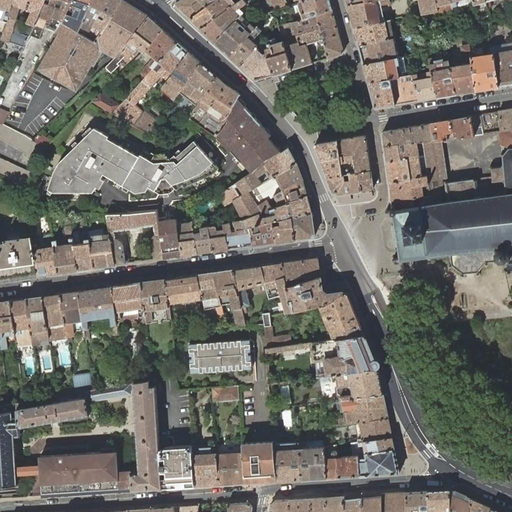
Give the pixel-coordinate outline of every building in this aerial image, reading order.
[(0,0),(0,19),(8,22),(10,16),(12,10),(15,0),(0,0)] [(2,39),(2,41),(9,43),(15,28),(14,27),(17,18),(21,6),(28,8),(31,0),(15,0),(12,10),(10,16),(8,22),(7,25),(2,39)] [(31,0),(28,8),(28,9),(34,11),(29,22),(31,24),(29,30),(21,27),(19,32),(30,35),(35,25),(36,24),(36,23),(45,0),(31,0)] [(72,0),(45,0),(36,23),(36,24),(35,25),(30,35),(40,39),(44,28),(53,5),(60,8),(51,30),(55,32),(56,30),(57,29),(61,22),(64,23),(64,22),(71,3),(72,0)] [(79,31),(64,22),(64,23),(61,22),(57,29),(62,32),(61,33),(40,69),(75,90),(91,63),(94,64),(102,49),(115,57),(120,51),(127,43),(128,42),(149,16),(124,0),(121,0),(113,15),(113,16),(103,30),(95,42),(86,37),(82,34),(78,32),(79,31)] [(72,0),(71,3),(64,22),(79,31),(82,24),(93,0),(72,0)] [(107,0),(93,0),(82,24),(87,27),(91,29),(94,24),(102,10),(101,10),(107,0)] [(121,0),(107,0),(101,10),(102,10),(94,24),(103,30),(113,16),(113,15),(121,0)] [(180,0),(175,4),(190,19),(207,6),(200,0),(180,0)] [(200,28),(201,28),(233,6),(227,0),(216,0),(207,6),(190,19),(194,22),(201,17),(206,23),(200,28)] [(247,2),(245,0),(240,0),(233,6),(201,28),(215,42),(242,14),(237,10),(247,2)] [(270,0),(276,10),(289,5),(285,0),(270,0)] [(333,9),(330,0),(303,0),(301,1),(298,2),(299,5),(301,13),(302,13),(303,19),(309,17),(317,14),(333,9)] [(371,0),(366,1),(348,5),(354,27),(385,20),(384,16),(381,4),(383,3),(389,2),(388,0),(371,0)] [(438,10),(436,0),(418,0),(422,14),(438,10)] [(436,0),(438,10),(439,13),(453,9),(453,8),(450,0),(436,0)] [(344,51),(333,9),(317,14),(323,38),(329,58),(343,53),(344,51)] [(246,15),(243,13),(242,14),(215,42),(216,43),(218,41),(231,53),(229,55),(230,56),(257,26),(254,23),(249,30),(240,22),(246,15)] [(323,38),(317,14),(309,17),(310,22),(304,24),(302,19),(293,22),(299,41),(300,45),(306,43),(312,42),(316,40),(323,38)] [(115,57),(105,67),(111,72),(119,65),(117,63),(125,56),(129,59),(135,52),(136,51),(139,48),(143,52),(146,49),(152,43),(151,42),(164,29),(149,16),(128,42),(127,43),(120,51),(115,57)] [(201,17),(194,22),(200,28),(206,23),(201,17)] [(386,20),(385,20),(354,27),(359,45),(390,39),(393,38),(393,35),(390,22),(389,19),(386,20)] [(299,41),(293,22),(289,23),(290,26),(287,27),(290,38),(292,43),(285,45),(292,68),(312,62),(306,43),(300,45),(299,41)] [(82,24),(79,31),(78,32),(82,34),(87,27),(82,24)] [(103,30),(94,24),(91,29),(86,37),(95,42),(103,30)] [(262,30),(257,26),(230,56),(240,65),(257,47),(259,44),(262,40),(262,37),(263,35),(260,32),(262,30)] [(178,41),(164,29),(151,42),(152,43),(146,49),(154,57),(143,69),(143,70),(141,73),(145,78),(153,69),(160,62),(160,61),(178,41)] [(30,35),(19,32),(17,38),(27,41),(30,35)] [(283,40),(281,33),(278,34),(280,42),(277,43),(275,38),(269,40),(270,42),(267,43),(268,47),(265,48),(267,53),(274,74),(292,68),(285,45),(284,41),(283,40)] [(395,41),(395,38),(393,38),(390,39),(359,45),(364,64),(399,57),(397,51),(397,47),(395,41)] [(256,80),(274,74),(267,53),(265,48),(262,40),(259,44),(257,47),(240,65),(256,80)] [(122,104),(113,113),(121,118),(125,120),(127,121),(134,126),(144,113),(134,104),(160,75),(155,71),(162,63),(164,65),(158,71),(168,80),(172,76),(174,74),(190,52),(178,41),(160,61),(160,62),(153,69),(145,78),(127,98),(122,104)] [(218,41),(216,43),(229,55),(231,53),(218,41)] [(511,42),(492,45),(493,46),(493,52),(499,86),(511,84),(511,42)] [(471,56),(470,45),(462,46),(463,55),(466,57),(449,59),(457,93),(477,90),(471,56)] [(477,90),(499,86),(493,52),(493,46),(489,47),(490,53),(471,56),(477,90)] [(438,96),(457,93),(449,59),(447,51),(441,52),(441,56),(442,60),(430,63),(432,71),(438,96)] [(201,62),(190,52),(174,74),(172,76),(168,80),(167,81),(163,86),(163,87),(164,87),(162,89),(163,90),(165,87),(173,94),(171,96),(175,99),(176,97),(180,91),(201,62)] [(407,75),(403,56),(399,57),(400,64),(398,65),(400,77),(407,75)] [(399,57),(364,64),(369,82),(391,78),(396,78),(400,77),(398,65),(400,64),(399,57)] [(180,91),(198,104),(203,97),(205,93),(217,76),(201,62),(180,91)] [(167,81),(168,80),(158,71),(164,65),(162,63),(155,71),(160,75),(167,81)] [(419,100),(438,96),(432,71),(427,72),(429,77),(419,78),(418,74),(413,75),(419,100)] [(396,104),(419,100),(413,75),(407,75),(400,77),(396,78),(397,83),(392,83),(396,104)] [(195,112),(190,118),(199,124),(209,110),(208,110),(209,108),(213,103),(226,84),(217,76),(205,93),(203,97),(198,104),(193,111),(195,112)] [(377,107),(396,104),(392,83),(391,78),(369,82),(376,106),(377,107)] [(224,112),(221,117),(209,108),(208,110),(209,110),(199,124),(213,134),(217,136),(218,135),(219,132),(225,124),(227,121),(226,119),(229,115),(233,107),(241,93),(226,84),(213,103),(224,112)] [(165,87),(163,90),(171,96),(173,94),(165,87)] [(101,92),(91,101),(113,113),(122,104),(101,92)] [(259,120),(251,112),(248,108),(240,99),(242,94),(241,93),(233,107),(229,115),(226,119),(227,121),(225,124),(219,132),(218,135),(231,151),(241,162),(239,163),(243,169),(248,165),(251,169),(250,171),(252,172),(253,171),(254,172),(258,169),(270,158),(281,151),(269,137),(271,135),(270,133),(270,132),(259,120)] [(213,103),(209,108),(221,117),(224,112),(213,103)] [(0,108),(0,122),(3,123),(9,112),(0,108)] [(511,108),(499,111),(501,131),(511,129),(511,108)] [(144,113),(134,126),(137,126),(150,133),(158,121),(145,111),(144,113)] [(453,132),(453,138),(459,137),(474,135),(483,133),(480,114),(471,115),(451,119),(453,132)] [(431,122),(434,141),(446,139),(449,138),(453,138),(453,132),(451,119),(431,122)] [(0,138),(37,160),(45,148),(39,144),(33,140),(26,135),(3,123),(0,122),(0,275),(37,271),(33,244),(33,242),(32,238),(18,240),(6,242),(1,243),(0,246),(0,245),(0,138)] [(423,140),(423,142),(434,141),(431,122),(384,130),(382,132),(384,145),(417,141),(423,140)] [(121,145),(108,138),(110,136),(95,127),(93,129),(86,136),(82,140),(80,142),(79,143),(75,147),(70,152),(60,162),(55,171),(52,177),(49,189),(50,189),(53,191),(54,192),(66,192),(68,192),(85,192),(94,192),(95,190),(97,186),(102,177),(104,174),(110,177),(117,181),(122,184),(125,185),(130,188),(137,192),(147,191),(148,188),(155,192),(156,190),(161,193),(164,193),(169,192),(171,192),(176,188),(177,189),(183,184),(185,186),(193,183),(200,180),(204,178),(213,174),(214,173),(218,170),(219,168),(194,140),(182,151),(181,152),(178,155),(176,157),(175,155),(170,158),(165,152),(156,153),(155,154),(152,160),(148,158),(141,154),(140,156),(132,152),(121,145)] [(511,129),(501,131),(502,146),(507,147),(508,146),(510,148),(511,147),(511,129)] [(38,134),(33,140),(39,144),(45,148),(49,144),(50,143),(38,134)] [(340,156),(321,160),(327,177),(352,173),(360,172),(371,170),(367,135),(365,134),(337,139),(340,156)] [(315,144),(321,160),(340,156),(337,139),(316,142),(315,144)] [(428,175),(433,204),(443,203),(441,183),(441,179),(449,178),(449,176),(448,177),(447,169),(447,167),(445,160),(446,160),(446,157),(445,158),(444,150),(445,150),(444,148),(443,148),(443,143),(447,142),(446,139),(434,141),(423,142),(424,148),(425,155),(428,175)] [(419,156),(420,156),(419,149),(424,148),(423,142),(423,140),(417,141),(384,145),(386,160),(419,156)] [(511,147),(510,148),(508,146),(507,147),(508,148),(504,154),(503,153),(501,153),(500,154),(503,155),(504,164),(501,164),(501,166),(493,167),(491,165),(490,167),(492,168),(493,177),(475,179),(475,178),(470,179),(470,178),(468,178),(468,179),(455,181),(455,180),(453,181),(451,182),(451,181),(449,181),(445,182),(445,183),(446,183),(447,194),(449,194),(450,200),(449,201),(449,202),(443,203),(433,204),(386,211),(386,214),(392,221),(393,223),(394,228),(393,228),(393,230),(394,230),(396,239),(395,240),(395,241),(396,241),(397,245),(396,246),(396,248),(393,258),(393,261),(402,268),(404,267),(403,258),(427,255),(428,261),(433,259),(432,254),(450,252),(450,255),(451,255),(452,262),(449,264),(450,267),(452,266),(454,266),(461,271),(461,274),(461,276),(465,277),(465,275),(466,273),(475,272),(477,274),(478,275),(480,274),(480,272),(480,269),(486,265),(489,263),(488,262),(489,261),(491,261),(497,260),(498,261),(499,261),(499,260),(502,260),(502,261),(504,261),(504,271),(508,270),(508,274),(510,274),(510,270),(511,269),(511,147)] [(253,171),(252,172),(247,175),(236,182),(235,184),(240,196),(245,194),(250,191),(254,188),(274,176),(281,173),(290,167),(297,163),(289,147),(284,150),(281,151),(270,158),(258,169),(254,172),(253,171)] [(386,160),(389,182),(410,179),(422,176),(428,175),(425,155),(420,156),(419,156),(386,160)] [(0,173),(27,186),(31,174),(32,173),(0,157),(0,173)] [(301,173),(297,163),(290,167),(281,173),(274,176),(254,188),(250,191),(245,194),(240,196),(235,184),(232,186),(222,193),(227,204),(233,200),(239,212),(258,205),(259,205),(267,199),(274,195),(283,190),(304,180),(301,173)] [(374,188),(371,170),(360,172),(362,191),(372,189),(374,188)] [(352,173),(327,177),(333,191),(338,195),(362,191),(360,172),(352,173)] [(392,202),(386,211),(433,204),(428,175),(422,176),(410,179),(389,182),(392,202)] [(258,205),(239,212),(243,219),(259,214),(263,212),(271,209),(273,208),(275,207),(290,202),(308,195),(304,180),(283,190),(274,195),(276,198),(269,202),(267,199),(259,205),(258,205)] [(441,183),(443,203),(449,202),(449,201),(450,200),(449,194),(447,194),(446,183),(445,183),(445,182),(441,183)] [(312,212),(308,195),(290,202),(275,207),(278,214),(273,216),(273,214),(271,209),(263,212),(259,214),(243,219),(246,228),(249,227),(258,225),(273,221),(274,221),(292,217),(298,215),(312,212)] [(158,217),(157,210),(149,211),(130,213),(107,214),(110,233),(115,264),(126,263),(125,260),(125,255),(124,253),(124,248),(123,245),(123,244),(123,243),(122,242),(122,241),(121,241),(121,240),(120,240),(120,239),(119,239),(119,238),(118,238),(117,238),(116,238),(115,230),(131,228),(140,227),(155,225),(156,235),(158,234),(160,243),(153,244),(155,259),(164,257),(161,238),(159,224),(158,217)] [(313,217),(312,212),(298,215),(292,217),(296,239),(315,236),(315,235),(313,217)] [(177,216),(177,215),(163,217),(158,217),(159,224),(161,238),(164,257),(183,255),(180,235),(178,223),(178,221),(177,218),(177,216)] [(180,235),(183,255),(199,252),(195,234),(193,221),(182,222),(181,218),(181,215),(177,216),(177,218),(178,221),(178,223),(180,235)] [(296,239),(292,217),(274,221),(273,221),(277,242),(296,239)] [(246,228),(243,219),(236,221),(230,222),(224,223),(225,229),(229,248),(253,245),(251,234),(250,231),(249,227),(246,228)] [(258,225),(249,227),(250,231),(255,230),(255,233),(251,234),(253,245),(277,242),(273,221),(258,225)] [(225,229),(224,223),(216,225),(209,226),(214,250),(229,248),(225,229)] [(54,245),(58,272),(78,269),(75,244),(74,238),(71,225),(67,226),(65,228),(67,238),(54,241),(54,245)] [(202,233),(195,234),(199,252),(214,250),(209,226),(202,227),(202,233)] [(54,241),(52,233),(46,234),(44,237),(45,247),(36,248),(36,244),(33,244),(37,271),(38,275),(58,272),(54,245),(54,241)] [(115,264),(110,233),(103,233),(104,239),(94,241),(93,235),(89,235),(91,241),(95,267),(115,264)] [(36,241),(36,244),(36,248),(45,247),(44,237),(35,238),(36,241)] [(78,269),(95,267),(91,241),(75,244),(78,269)] [(318,257),(282,262),(285,276),(288,287),(302,282),(322,276),(319,258),(318,257)] [(282,262),(262,265),(266,282),(270,297),(282,294),(287,313),(294,311),(287,288),(288,287),(285,276),(282,262)] [(262,265),(234,268),(235,274),(237,283),(238,288),(242,306),(250,304),(246,287),(266,282),(262,265)] [(234,268),(214,271),(222,303),(232,301),(237,325),(246,325),(242,306),(238,288),(237,283),(235,274),(234,268)] [(214,271),(198,273),(204,298),(206,308),(222,305),(222,303),(214,271)] [(198,273),(166,278),(169,303),(204,298),(198,273)] [(302,282),(288,287),(287,288),(294,311),(320,304),(323,303),(324,304),(329,302),(335,299),(334,298),(345,292),(343,291),(329,293),(324,289),(322,276),(302,282)] [(166,278),(141,282),(145,307),(145,310),(147,323),(153,323),(151,309),(164,307),(166,321),(171,320),(170,307),(169,303),(166,278)] [(141,282),(112,286),(116,312),(145,307),(141,282)] [(114,335),(119,335),(118,325),(116,315),(116,312),(112,286),(80,290),(84,320),(87,342),(91,341),(89,326),(90,326),(90,324),(89,324),(88,319),(111,316),(114,335)] [(80,290),(61,293),(66,322),(68,335),(74,335),(72,321),(84,320),(80,290)] [(323,303),(320,304),(328,324),(358,317),(348,294),(345,292),(334,298),(335,299),(329,302),(324,304),(323,303)] [(61,293),(43,295),(48,325),(50,338),(68,335),(66,322),(61,293)] [(34,343),(34,344),(41,343),(41,339),(50,338),(48,325),(43,295),(27,298),(32,331),(34,343)] [(16,334),(18,345),(34,343),(32,331),(27,298),(11,300),(16,334)] [(0,335),(7,335),(16,334),(11,300),(0,301),(0,335)] [(116,315),(118,325),(146,321),(145,310),(145,307),(116,312),(116,315)] [(365,334),(358,317),(328,324),(334,339),(350,337),(365,334)] [(289,333),(272,337),(265,339),(266,347),(266,348),(291,345),(289,333)] [(378,368),(365,334),(350,337),(334,339),(320,340),(313,341),(315,359),(318,377),(328,375),(337,374),(362,370),(378,368)] [(0,337),(1,349),(8,348),(7,335),(0,335),(0,337)] [(250,339),(189,344),(192,373),(253,368),(250,339)] [(291,345),(266,348),(266,353),(310,347),(309,342),(291,345)] [(383,393),(378,368),(362,370),(337,374),(341,400),(383,393)] [(75,385),(76,392),(86,391),(94,389),(93,382),(91,374),(74,377),(75,385)] [(94,389),(86,391),(87,397),(27,407),(19,408),(20,426),(90,414),(88,401),(135,393),(141,472),(132,473),(131,473),(133,490),(163,488),(160,449),(155,379),(134,382),(125,384),(94,389)] [(214,402),(240,400),(239,387),(239,385),(236,385),(213,387),(214,402)] [(386,405),(383,393),(341,400),(337,400),(339,412),(344,411),(386,405)] [(389,417),(386,405),(344,411),(346,424),(360,422),(389,417)] [(19,408),(10,410),(0,410),(0,485),(17,485),(17,474),(30,473),(30,466),(16,467),(14,436),(20,435),(20,426),(19,408)] [(393,436),(389,417),(360,422),(363,441),(393,436)] [(395,448),(393,436),(363,441),(366,452),(395,448)] [(275,444),(275,441),(261,442),(253,442),(242,443),(243,452),(245,483),(256,482),(263,481),(278,480),(275,444)] [(300,448),(300,442),(275,444),(278,480),(302,479),(300,448)] [(165,449),(160,449),(163,488),(177,487),(186,486),(195,486),(193,455),(192,446),(183,447),(174,447),(165,448),(165,449)] [(326,458),(325,446),(300,448),(302,479),(327,477),(326,458)] [(328,446),(325,446),(326,458),(327,477),(338,476),(338,457),(337,450),(336,450),(335,450),(334,450),(333,450),(333,451),(332,451),(332,452),(332,453),(332,457),(329,458),(328,446)] [(400,472),(395,448),(366,452),(359,453),(359,455),(338,457),(338,476),(361,475),(400,472)] [(48,496),(120,491),(119,470),(118,451),(41,456),(42,465),(42,473),(44,496),(48,496)] [(219,484),(245,483),(243,452),(217,453),(219,484)] [(193,455),(195,486),(219,484),(217,453),(193,455)] [(30,473),(42,473),(42,465),(30,466),(30,473)] [(120,491),(133,490),(131,473),(132,473),(132,470),(119,470),(120,491)] [(450,511),(450,488),(428,490),(428,511),(450,511)] [(451,488),(450,488),(450,511),(470,511),(471,504),(471,499),(472,498),(465,495),(451,488)] [(428,511),(428,490),(406,491),(407,511),(428,511)] [(374,496),(362,497),(362,511),(407,511),(406,491),(382,493),(382,495),(374,496)] [(345,495),(344,496),(344,511),(362,511),(362,497),(345,499),(345,495)] [(290,499),(289,511),(344,511),(344,496),(336,496),(328,497),(290,499)] [(490,511),(492,507),(472,498),(471,499),(471,504),(470,511),(490,511)] [(271,504),(270,511),(289,511),(290,499),(275,500),(271,504)] [(249,502),(228,503),(229,511),(252,511),(253,506),(249,502)]
